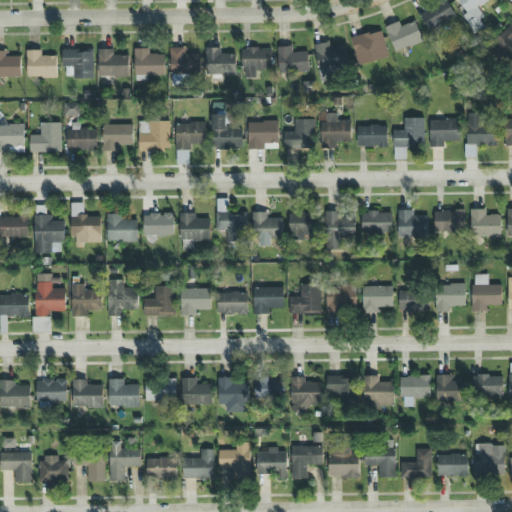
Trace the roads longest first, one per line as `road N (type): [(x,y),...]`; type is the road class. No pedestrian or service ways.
road 1 (residential): [(511,343),(0,349)]
road 2 (residential): [(511,177),(0,182)]
road 3 (residential): [(357,0),(297,13),(0,16)]
road 4 (residential): [(511,506),(172,511)]
